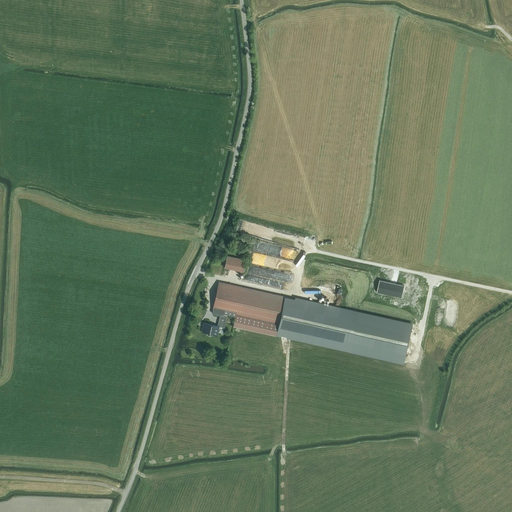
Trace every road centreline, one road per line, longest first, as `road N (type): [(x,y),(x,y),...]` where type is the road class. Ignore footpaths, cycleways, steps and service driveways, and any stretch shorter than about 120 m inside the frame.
road 1 (unclassified): [(117,511),(184,297),(223,209),(249,87),(241,0)]
road 2 (track): [(293,295),(306,249),(511,292)]
road 3 (track): [(284,451),(283,336),(292,294)]
road 4 (track): [(125,493),(97,483),(0,477)]
